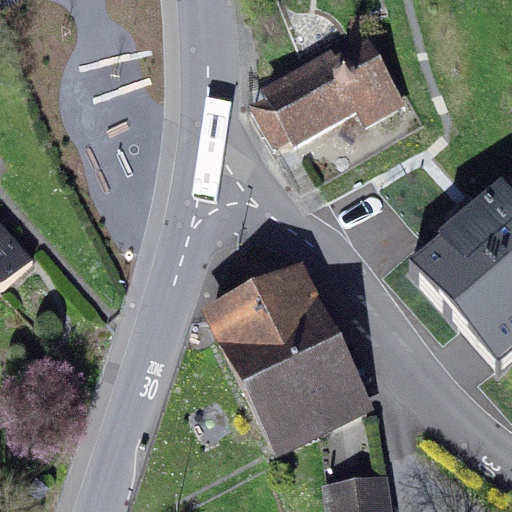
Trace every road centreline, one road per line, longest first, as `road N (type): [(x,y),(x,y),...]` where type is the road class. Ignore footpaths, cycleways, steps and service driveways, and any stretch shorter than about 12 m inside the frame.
road 1 (residential): [(218,185),(299,238),(406,384),(511,476)]
road 2 (residential): [(98,511),(189,234),(218,185)]
road 3 (residential): [(218,185),(204,0)]
